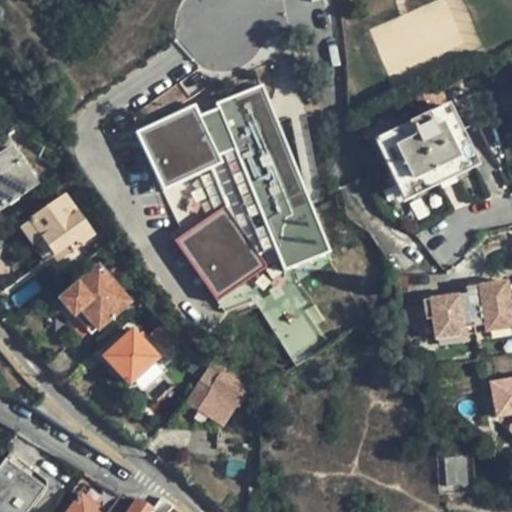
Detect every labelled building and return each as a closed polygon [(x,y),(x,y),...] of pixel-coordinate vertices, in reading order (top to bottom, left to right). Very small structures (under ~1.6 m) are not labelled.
[(328,256),(261,89),(215,108),(218,115),(233,152),(282,275),(328,256)] [(200,122),(192,106),(133,135),(161,191),(220,163),(217,158),(200,122)] [(402,202),(473,165),(473,164),(446,108),(374,143),(402,202)] [(233,152),(218,115),(200,122),(217,158),(233,152)] [(0,205),(32,183),(5,145),(0,148),(0,205)] [(90,235),(76,214),(67,219),(55,203),(28,221),(52,255),(68,244),(72,248),(90,235)] [(173,244),(215,304),(263,270),(221,210),(173,244)] [(59,300),(71,318),(80,311),(95,330),(127,303),(97,268),(59,300)] [(465,285),(466,291),(422,298),(424,312),(431,311),(434,331),(458,328),(458,334),(491,329),(490,322),(511,318),(511,312),(507,279),(465,285)] [(80,311),(71,318),(86,337),(95,330),(80,311)] [(511,318),(490,322),(491,329),(511,325),(511,318)] [(458,328),(434,331),(435,338),(458,334),(458,328)] [(153,359),(131,333),(102,358),(125,384),(153,359)] [(67,346),(46,366),(57,378),(78,359),(67,346)] [(135,380),(145,400),(173,386),(163,366),(135,380)] [(243,390),(218,375),(209,390),(234,405),(243,390)] [(498,420),(511,435),(511,382),(491,385),(498,420)] [(466,485),(463,456),(443,457),(445,486),(466,485)] [(0,511),(21,511),(38,488),(21,477),(16,482),(9,477),(13,472),(0,462),(0,511)] [(16,482),(21,477),(13,472),(9,477),(16,482)] [(90,511),(94,507),(80,497),(69,511),(90,511)] [(159,499),(153,507),(161,511),(166,511),(169,508),(159,499)] [(148,511),(149,511),(143,507),(137,503),(135,502),(127,511),(148,511)]
